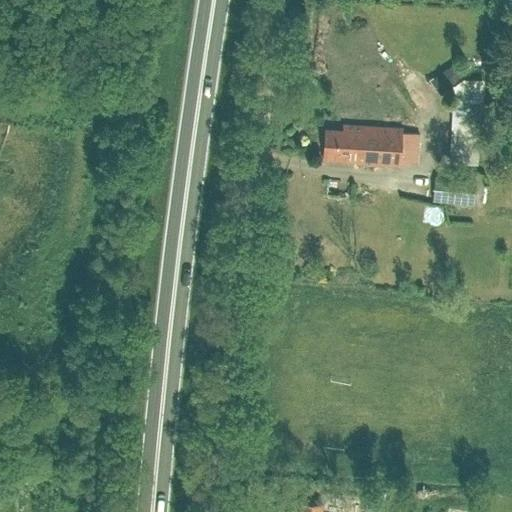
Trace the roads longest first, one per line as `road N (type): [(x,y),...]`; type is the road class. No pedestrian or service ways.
road 1 (trunk): [(150,511),(214,0)]
road 2 (unclassified): [(218,511),(276,0)]
